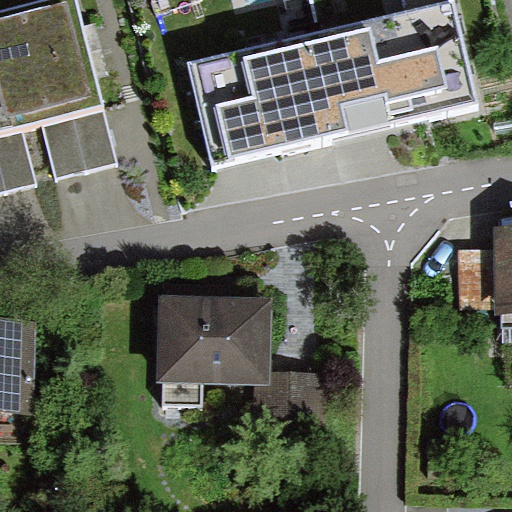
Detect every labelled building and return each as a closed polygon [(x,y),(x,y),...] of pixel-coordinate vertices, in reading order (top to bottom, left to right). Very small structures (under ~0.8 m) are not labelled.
[(76,0),(51,0),(0,12),(0,132),(103,108),(76,0)] [(203,78),(225,168),(470,107),(448,17),(203,78)] [(104,112),(45,126),(58,178),(117,164),(104,112)] [(22,132),(0,137),(0,192),(36,184),(22,132)] [(462,305),(494,305),(494,315),(511,314),(511,223),(496,224),(497,252),(461,253),(462,305)] [(162,379),(161,415),(210,416),(211,380),(256,382),(272,382),(272,372),(275,298),(159,294),(157,381),(162,379)] [(0,410),(33,412),(36,320),(0,318),(0,410)] [(272,372),(272,382),(256,382),(255,430),(328,432),(330,373),(272,372)]
